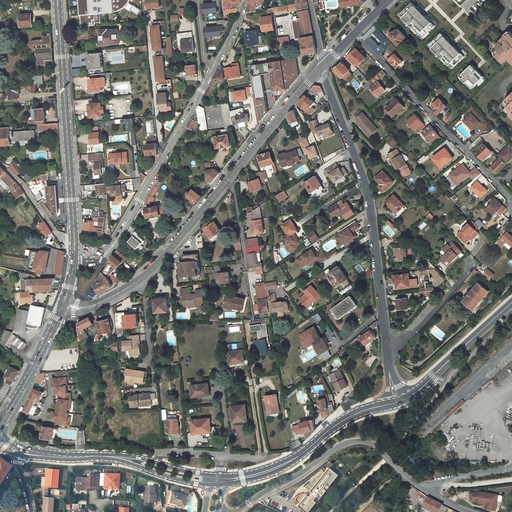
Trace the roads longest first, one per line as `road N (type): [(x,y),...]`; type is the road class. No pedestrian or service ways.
road 1 (tertiary): [(318,70),(364,184),(388,346)]
road 2 (residential): [(467,511),(363,440),(340,444),(237,511)]
road 3 (primary): [(74,243),(60,0)]
road 4 (residential): [(355,32),(511,200)]
road 5 (secondary): [(227,181),(145,275),(95,305),(64,305)]
road 6 (tertiary): [(398,401),(350,416),(274,470),(221,480)]
road 7 (residential): [(163,155),(245,0)]
road 8 (residential): [(69,292),(87,284),(163,155)]
road 9 (tertiary): [(511,304),(398,401)]
road 10 (secondary): [(318,70),(227,181)]
road 11 (primary): [(64,305),(1,422)]
road 12 (residential): [(163,155),(149,29)]
